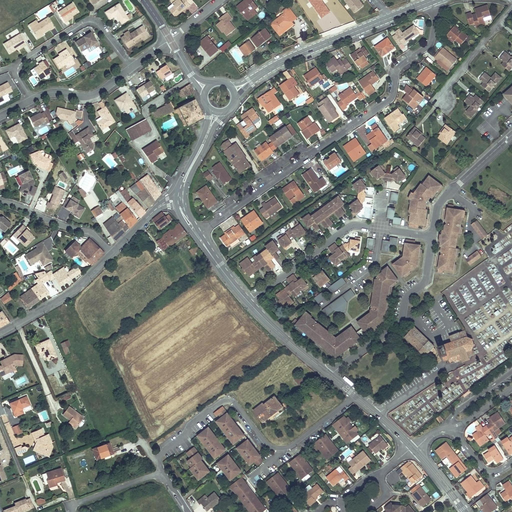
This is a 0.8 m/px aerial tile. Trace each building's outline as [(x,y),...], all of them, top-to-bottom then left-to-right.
[(175,5),(169,9),(175,17),(181,12),(180,11),(186,6),(187,7),(188,8),(191,5),(186,0),(177,0),(173,3),(173,4),(175,5)] [(258,7),(252,0),(245,0),(245,1),(237,7),(247,18),(254,13),(253,12),(255,10),(258,7)] [(346,0),(345,1),(356,13),(364,6),(359,0),(346,0)] [(58,11),(64,22),(68,19),(67,18),(72,15),(78,11),(72,2),(58,11)] [(128,19),(118,3),(105,11),(109,19),(116,14),(121,23),(128,19)] [(476,27),(486,24),(484,18),(491,16),(488,5),(477,8),(479,13),(476,14),(472,15),(472,13),(467,14),(470,24),(475,23),(476,27)] [(272,24),(278,33),(286,27),(288,29),(294,24),(292,22),(297,18),(289,7),(284,11),(285,13),(272,24)] [(258,13),(255,10),(253,12),(254,13),(247,18),(249,21),(258,13)] [(229,20),(232,18),(228,12),(219,19),(221,21),(216,25),(222,33),(224,31),(227,35),(236,28),(229,20)] [(48,17),(30,28),(36,37),(42,32),(50,28),(50,29),(54,27),(48,17)] [(445,32),(448,35),(455,41),(456,40),(462,45),(469,36),(463,31),(462,32),(455,27),(456,26),(452,23),(445,32)] [(124,35),(121,37),(128,48),(142,38),(141,38),(148,33),(143,25),(130,33),(126,36),(124,35)] [(404,44),(418,34),(419,31),(415,25),(403,33),(400,29),(396,32),(397,34),(393,37),(396,41),(400,38),(403,43),(404,44)] [(280,35),(288,29),(286,27),(278,33),(280,35)] [(266,29),(252,39),(258,47),(272,36),(266,29)] [(76,43),(81,51),(96,42),(90,32),(83,37),(85,38),(82,40),(76,43)] [(20,33),(3,44),(9,53),(16,49),(22,45),(23,47),(27,44),(20,33)] [(218,50),(208,37),(200,43),(211,56),(218,50)] [(376,47),(382,56),(395,48),(388,39),(376,47)] [(250,41),(240,49),(246,57),(256,49),(250,41)] [(368,60),(365,55),(368,53),(365,48),(362,49),(361,50),(360,49),(357,52),(358,53),(352,57),(359,66),(360,65),(367,61),(368,60)] [(438,60),(439,59),(451,68),(457,60),(443,48),(435,58),(438,60)] [(59,56),(53,59),(59,68),(73,59),(66,49),(63,51),(64,53),(59,56)] [(511,55),(504,49),(499,56),(504,61),(502,63),(510,70),(511,67),(511,55)] [(97,55),(102,54),(101,50),(86,54),(88,62),(93,60),(93,62),(99,60),(97,55)] [(337,62),(334,58),(326,64),(333,73),(338,70),(341,75),(349,70),(341,59),(338,61),(337,62)] [(50,73),(43,61),(39,64),(40,66),(38,68),(37,66),(33,68),(40,79),(50,73)] [(172,74),(167,66),(157,72),(162,79),(172,74)] [(427,67),(424,70),(425,71),(419,79),(427,87),(437,75),(427,67)] [(310,74),(310,73),(304,76),(312,87),(324,78),(317,68),(315,69),(315,70),(310,74)] [(502,77),(496,72),(492,77),(484,70),(478,77),(484,82),(482,84),(490,91),(496,83),(497,83),(502,77)] [(380,80),(374,72),(359,82),(369,96),(376,91),(372,85),(380,80)] [(33,86),(38,84),(33,75),(29,78),(33,86)] [(280,86),(285,93),(287,92),(292,99),(299,94),(294,87),(298,84),(293,77),(280,86)] [(142,84),(139,86),(140,88),(137,90),(142,98),(148,94),(155,89),(150,81),(146,83),(145,82),(142,84)] [(0,101),(4,100),(2,96),(12,90),(7,82),(0,85),(0,101)] [(184,87),(188,93),(191,95),(195,92),(190,84),(184,87)] [(414,91),(413,90),(411,87),(409,86),(406,89),(405,92),(408,94),(410,96),(409,97),(406,96),(404,99),(413,108),(418,102),(419,103),(424,97),(415,90),(414,91)] [(358,98),(351,88),(339,96),(346,106),(350,104),(349,102),(353,99),(354,101),(358,98)] [(274,94),(271,90),(264,95),(258,99),(263,107),(265,106),(270,112),(281,105),(274,94)] [(467,110),(473,115),(479,109),(478,108),(485,100),(477,94),(475,96),(469,92),(463,99),(471,105),(467,110)] [(127,93),(115,101),(119,106),(122,104),(124,108),(128,114),(137,108),(132,101),(131,102),(130,100),(131,99),(127,93)] [(297,105),(307,100),(305,95),(295,100),(297,105)] [(336,110),(328,97),(326,98),(335,111),(336,110)] [(335,111),(326,98),(319,103),(321,106),(319,107),(330,123),(339,117),(335,111)] [(195,99),(178,108),(187,124),(188,126),(204,117),(195,99)] [(155,120),(170,113),(174,110),(170,103),(168,104),(167,103),(165,105),(165,106),(151,113),(155,120)] [(76,112),(58,107),(57,112),(60,118),(68,119),(71,123),(76,119),(74,117),(76,112)] [(106,107),(98,112),(103,119),(103,120),(102,121),(101,120),(97,122),(102,130),(115,122),(106,107)] [(178,108),(174,110),(170,113),(171,116),(177,113),(184,126),(187,124),(178,108)] [(242,124),(247,132),(247,133),(256,127),(252,122),(259,117),(253,108),(244,115),(247,119),(245,120),(241,123),(242,124)] [(399,109),(391,114),(393,117),(396,115),(396,114),(400,111),(399,109)] [(393,117),(391,114),(385,118),(394,132),(400,127),(399,125),(407,119),(404,114),(403,115),(400,111),(396,114),(396,115),(393,117)] [(35,115),(30,118),(34,127),(45,122),(46,124),(49,122),(45,112),(41,114),(40,113),(37,114),(38,116),(36,117),(35,115)] [(276,116),(269,121),(271,125),(275,123),(277,126),(281,124),(276,116)] [(308,117),(301,122),(306,130),(304,131),(303,132),(308,139),(320,130),(315,123),(313,125),(308,117)] [(126,129),(132,141),(151,130),(145,119),(126,129)] [(20,123),(6,130),(9,138),(15,135),(18,142),(27,138),(20,123)] [(242,124),(238,127),(243,134),(247,132),(242,124)] [(388,140),(377,124),(372,127),(374,131),(367,136),(376,149),(388,140)] [(441,134),(438,138),(447,144),(456,132),(446,124),(443,127),(445,128),(441,134)] [(273,142),(277,147),(281,144),(280,143),(285,140),(286,141),(293,136),(287,127),(270,138),(273,142)] [(415,127),(407,137),(419,146),(426,138),(422,135),(417,131),(418,129),(415,127)] [(79,141),(86,153),(92,149),(93,145),(90,140),(89,141),(88,139),(89,138),(93,135),(88,128),(76,135),(73,130),(68,133),(75,143),(79,141)] [(350,145),(349,143),(344,147),(354,161),(366,153),(356,138),(353,141),(354,143),(350,145)] [(226,151),(233,146),(229,140),(223,144),(222,146),(226,151)] [(158,144),(157,141),(144,150),(152,163),(157,160),(156,157),(164,151),(160,145),(158,144)] [(273,150),(277,147),(273,142),(269,145),(267,142),(262,146),(258,149),(255,151),(262,161),(268,157),(267,156),(270,154),(271,155),(274,152),(273,150)] [(237,163),(243,172),(246,169),(247,170),(252,166),(245,157),(242,153),(243,153),(237,143),(233,146),(226,151),(224,152),(234,165),(237,163)] [(39,151),(31,155),(34,163),(38,165),(43,167),(43,168),(47,170),(50,171),(53,164),(50,163),(51,160),(41,156),(39,151)] [(330,157),(331,158),(328,161),(327,159),(324,162),(330,170),(342,162),(336,153),(330,157)] [(113,169),(118,164),(111,157),(106,161),(113,169)] [(62,158),(60,160),(65,169),(68,167),(62,158)] [(218,175),(220,178),(225,184),(232,179),(220,162),(213,167),(215,171),(213,172),(216,177),(218,175)] [(237,163),(234,165),(240,174),(243,172),(237,163)] [(7,171),(10,176),(22,171),(19,165),(7,171)] [(385,169),(382,165),(372,172),(376,177),(378,180),(381,177),(384,181),(388,182),(389,174),(385,174),(383,170),(385,169)] [(405,178),(398,168),(393,171),(395,173),(392,174),(389,174),(388,182),(391,182),(395,180),(397,183),(400,181),(405,178)] [(304,175),(314,190),(319,187),(320,189),(327,184),(323,178),(320,180),(312,169),(304,175)] [(37,188),(33,187),(34,183),(28,171),(18,176),(22,183),(22,189),(21,192),(34,196),(37,188)] [(209,171),(204,174),(208,180),(213,177),(209,171)] [(64,181),(67,179),(63,172),(59,175),(64,181)] [(149,209),(153,205),(156,199),(161,193),(148,175),(136,183),(141,191),(137,195),(149,209)] [(424,206),(425,204),(426,204),(427,203),(427,202),(426,202),(426,201),(427,199),(429,200),(431,198),(432,199),(435,196),(438,191),(437,190),(441,185),(429,176),(425,182),(423,185),(421,184),(417,191),(412,197),(411,205),(410,214),(412,214),(411,217),(410,227),(411,228),(419,230),(420,226),(425,226),(425,220),(427,220),(427,214),(428,210),(426,210),(426,207),(424,206)] [(361,180),(355,184),(358,189),(357,190),(359,194),(359,198),(365,199),(366,194),(363,190),(367,188),(365,185),(361,180)] [(283,189),(286,193),(288,191),(293,199),(291,200),(293,204),(305,196),(295,181),(283,189)] [(136,183),(130,188),(137,195),(141,191),(136,183)] [(48,202),(46,206),(55,210),(57,206),(58,207),(65,190),(55,186),(52,194),(53,195),(50,203),(48,202)] [(206,186),(199,191),(202,196),(201,197),(209,208),(218,202),(206,186)] [(85,197),(87,192),(79,189),(77,194),(85,197)] [(120,193),(126,201),(140,218),(146,212),(137,202),(135,204),(126,189),(122,191),(120,193)] [(116,192),(122,203),(123,203),(126,201),(120,193),(118,190),(116,192)] [(398,206),(399,195),(392,194),(390,205),(398,206)] [(345,204),(339,197),(335,200),(332,202),(343,216),(346,214),(342,209),(341,207),(345,204)] [(67,198),(62,206),(71,212),(72,210),(73,211),(73,213),(72,214),(79,218),(85,209),(67,198)] [(264,207),(260,210),(266,219),(270,216),(276,211),(282,207),(276,198),(272,200),(273,200),(267,204),(265,202),(262,204),(264,207)] [(354,211),(356,214),(361,210),(364,208),(361,205),(365,202),(365,199),(359,198),(358,201),(355,203),(356,205),(352,208),(354,211)] [(343,216),(332,202),(331,203),(325,206),(331,214),(334,212),(336,214),(339,219),(343,216)] [(129,228),(137,220),(123,203),(122,203),(115,208),(116,209),(129,228)] [(445,269),(454,271),(455,264),(456,255),(457,248),(459,233),(460,226),(461,216),(462,210),(454,209),(454,205),(449,204),(447,219),(449,220),(448,222),(447,222),(446,223),(446,224),(447,224),(447,225),(448,225),(448,227),(446,227),(445,230),(444,230),(443,231),(442,245),(441,246),(443,246),(443,250),(444,250),(444,252),(443,252),(442,253),(442,254),(442,255),(443,255),(444,255),(443,257),(442,257),(440,271),(441,273),(444,273),(445,269)] [(331,214),(325,206),(320,210),(319,211),(329,226),(332,223),(329,219),(328,217),(331,214)] [(98,207),(90,211),(94,217),(94,218),(102,214),(98,207)] [(396,210),(389,209),(387,220),(394,221),(394,226),(401,227),(402,220),(395,219),(396,210)] [(254,211),(245,218),(246,219),(243,221),(251,232),(255,229),(263,223),(254,211)] [(329,226),(319,211),(316,213),(311,217),(317,225),(321,222),(322,223),(326,228),(329,226)] [(161,228),(170,222),(166,216),(163,212),(154,219),(153,220),(160,229),(161,228)] [(310,215),(310,214),(307,216),(303,219),(308,227),(312,224),(313,226),(317,231),(320,228),(318,226),(317,225),(311,217),(310,215)] [(0,228),(4,232),(11,225),(2,217),(0,217),(0,228)] [(115,242),(125,232),(124,231),(128,228),(121,220),(118,224),(113,217),(103,225),(115,242)] [(477,220),(471,225),(483,239),(488,235),(477,220)] [(164,251),(187,233),(180,223),(156,241),(164,251)] [(307,232),(299,223),(295,226),(297,228),(294,230),(293,228),(289,231),(293,237),(296,235),(297,236),(299,238),(302,236),(307,232)] [(232,231),(226,235),(221,238),(227,246),(241,236),(245,233),(239,224),(235,227),(231,229),(232,231)] [(22,225),(12,235),(16,239),(16,238),(21,242),(26,247),(35,238),(29,233),(25,229),(26,228),(22,225)] [(293,237),(289,231),(286,234),(287,235),(284,238),(282,236),(278,239),(285,249),(289,246),(293,243),(291,241),(290,239),(293,237)] [(391,242),(384,241),(382,252),(390,253),(391,245),(398,246),(399,239),(391,238),(391,242)] [(88,260),(93,265),(104,253),(90,239),(89,240),(81,248),(79,250),(76,253),(78,254),(80,252),(88,260)] [(359,252),(361,240),(355,239),(355,241),(351,241),(350,245),(346,244),(343,247),(344,248),(347,252),(350,250),(353,251),(359,252)] [(368,239),(366,250),(373,251),(375,240),(368,239)] [(12,254),(18,249),(10,241),(4,246),(12,254)] [(79,250),(81,248),(75,241),(65,251),(71,258),(76,253),(79,250)] [(279,249),(273,241),(269,245),(266,247),(267,247),(268,249),(273,257),(276,261),(280,258),(276,253),(275,251),(279,249)] [(416,246),(417,242),(409,241),(407,242),(405,255),(407,255),(407,257),(406,256),(405,257),(404,258),(404,259),(403,260),(401,258),(393,265),(402,277),(404,276),(410,272),(412,270),(411,269),(414,266),(415,268),(420,264),(421,258),(422,251),(422,246),(416,246)] [(192,242),(188,244),(192,249),(190,250),(193,254),(199,250),(196,246),(195,246),(192,242)] [(298,243),(293,247),(298,255),(303,252),(298,243)] [(347,252),(344,248),(340,251),(339,249),(336,244),(332,247),(342,260),(344,259),(349,255),(347,252)] [(40,247),(25,256),(30,265),(39,260),(42,258),(45,264),(52,260),(47,251),(45,252),(42,251),(40,247)] [(342,260),(332,247),(329,249),(332,254),(334,256),(332,257),(330,258),(333,262),(335,265),(340,262),(342,260)] [(273,257),(268,249),(263,253),(261,254),(271,268),(275,265),(270,259),(273,257)] [(466,259),(470,265),(482,256),(478,251),(466,259)] [(80,252),(78,254),(86,263),(88,260),(80,252)] [(271,268),(261,254),(259,256),(254,259),(256,261),(260,267),(263,264),(268,270),(271,268)] [(260,267),(256,261),(253,263),(249,258),(245,261),(245,260),(240,264),(243,268),(247,273),(250,277),(254,273),(253,272),(260,267)] [(181,266),(173,272),(176,276),(183,270),(181,266)] [(76,267),(72,270),(75,276),(80,273),(76,267)] [(372,312),(358,322),(363,328),(365,327),(366,328),(365,329),(367,332),(369,333),(370,333),(373,331),(373,329),(375,327),(378,325),(379,326),(385,321),(387,311),(387,307),(388,303),(389,293),(390,286),(396,282),(398,280),(388,267),(382,271),(383,272),(380,274),(381,276),(379,277),(378,277),(377,277),(376,278),(376,279),(377,280),(377,281),(377,283),(375,283),(372,304),(374,305),(374,306),(373,306),(373,307),(372,307),(372,308),(372,309),(372,310),(373,310),(373,312),(372,312)] [(60,286),(75,276),(72,270),(67,273),(63,268),(53,275),(50,271),(46,274),(49,279),(50,281),(55,278),(60,286)] [(331,280),(323,271),(318,275),(314,270),(311,273),(322,287),(331,280)] [(42,283),(49,279),(46,274),(44,271),(33,274),(34,276),(36,275),(38,278),(33,281),(36,285),(39,290),(35,293),(40,300),(49,293),(42,283)] [(308,286),(302,279),(299,281),(294,275),(291,277),(301,291),(302,289),(308,286)] [(301,291),(291,277),(287,280),(290,285),(292,286),(288,289),(292,294),(294,296),(299,292),(301,291)] [(342,278),(328,288),(332,294),(347,284),(342,278)] [(35,293),(31,289),(20,297),(27,309),(40,300),(35,293)] [(292,294),(288,289),(281,294),(280,292),(276,295),(285,308),(290,305),(289,304),(293,301),(289,296),(292,294)] [(351,290),(322,310),(327,316),(335,310),(336,311),(344,312),(346,311),(348,303),(347,301),(355,295),(351,290)] [(1,299),(5,305),(13,299),(8,292),(1,299)] [(323,292),(315,298),(319,304),(327,298),(323,292)] [(0,327),(9,322),(3,311),(0,312),(0,327)] [(295,320),(293,322),(299,327),(302,330),(305,332),(316,341),(317,341),(320,343),(322,345),(322,346),(332,355),(340,355),(349,348),(349,347),(354,343),(355,343),(359,341),(359,340),(359,339),(359,338),(357,335),(355,336),(354,335),(357,333),(352,327),(339,336),(341,337),(338,339),(337,339),(336,339),(335,339),(334,338),(335,337),(320,325),(319,327),(317,325),(318,325),(318,324),(318,323),(317,322),(316,322),(315,322),(315,323),(313,321),(314,320),(312,318),(312,317),(307,312),(299,321),(297,320),(295,320)] [(437,352),(434,347),(435,346),(414,327),(405,336),(430,360),(437,352)] [(450,337),(452,342),(438,347),(442,357),(443,357),(445,361),(449,359),(451,364),(462,360),(462,361),(470,358),(469,356),(474,355),(472,348),(474,345),(472,339),(468,338),(466,331),(450,337)] [(47,360),(56,357),(49,340),(35,346),(38,353),(43,351),(47,360)] [(69,345),(67,341),(61,343),(63,349),(65,354),(69,352),(67,347),(69,345)] [(14,355),(10,358),(11,359),(9,360),(8,358),(0,362),(2,366),(0,367),(0,376),(16,369),(15,367),(17,366),(23,367),(23,356),(14,355)] [(254,411),(256,415),(262,423),(283,407),(275,396),(264,405),(263,403),(261,405),(260,404),(255,407),(257,409),(254,411)] [(30,405),(26,397),(9,404),(15,417),(23,413),(21,409),(30,405)] [(69,421),(77,426),(83,418),(69,407),(63,414),(70,420),(69,421)] [(225,410),(219,414),(222,418),(217,422),(234,444),(244,436),(243,434),(244,434),(237,426),(234,424),(235,423),(232,419),(231,419),(230,418),(231,418),(225,410)] [(493,422),(487,426),(492,433),(502,426),(502,424),(505,422),(499,412),(490,418),(493,422)] [(344,417),(336,424),(340,430),(338,432),(341,434),(351,426),(349,423),(351,421),(349,418),(347,420),(344,417)] [(20,424),(11,427),(15,435),(23,432),(20,424)] [(345,436),(350,442),(358,435),(356,432),(358,430),(356,427),(354,429),(351,426),(341,434),(343,437),(345,436)] [(481,433),(479,431),(473,435),(480,446),(490,440),(487,436),(492,433),(487,426),(482,429),(483,432),(481,433)] [(209,428),(198,436),(215,458),(226,450),(223,446),(222,446),(220,443),(221,443),(218,439),(217,439),(216,438),(216,437),(213,433),(213,434),(212,432),(209,428)] [(33,432),(35,437),(43,434),(41,429),(33,432)] [(52,450),(53,447),(51,443),(50,443),(46,435),(44,436),(36,439),(38,444),(36,444),(35,445),(33,450),(43,454),(47,452),(47,451),(52,450)] [(326,435),(317,442),(321,447),(319,448),(322,451),(332,443),(330,440),(329,441),(328,439),(329,438),(326,435)] [(382,448),(387,444),(380,436),(369,445),(369,446),(374,452),(376,453),(382,448)] [(511,453),(511,437),(509,439),(508,437),(501,441),(510,454),(511,453)] [(238,448),(250,465),(255,461),(258,465),(263,461),(259,455),(260,455),(254,447),(253,448),(252,446),(253,446),(250,442),(249,442),(248,441),(238,448)] [(449,450),(452,448),(447,442),(436,450),(443,459),(447,456),(450,461),(457,456),(453,451),(451,453),(449,450)] [(93,449),(96,459),(113,454),(109,443),(108,444),(100,447),(93,449)] [(326,453),(330,458),(338,451),(336,448),(335,448),(334,447),(335,446),(332,443),(322,451),(324,455),(326,453)] [(484,455),(488,461),(494,457),(494,458),(497,463),(504,459),(495,445),(489,450),(490,451),(484,455)] [(194,448),(187,453),(191,459),(188,462),(192,467),(190,469),(199,480),(210,472),(206,467),(206,468),(203,465),(204,464),(201,461),(203,459),(200,455),(199,456),(198,454),(199,454),(194,448)] [(347,462),(352,459),(349,455),(353,452),(350,448),(341,455),(347,462)] [(365,464),(366,465),(371,461),(364,452),(349,464),(351,466),(356,473),(364,466),(363,466),(365,464)] [(229,455),(218,463),(231,480),(242,471),(238,467),(238,468),(237,466),(234,462),(234,463),(231,460),(232,459),(229,455)] [(301,455),(292,462),(296,467),(294,468),(297,471),(307,463),(305,460),(304,460),(303,459),(304,458),(301,455)] [(458,462),(461,460),(457,456),(450,461),(454,465),(450,468),(457,477),(467,469),(462,462),(460,464),(458,462)] [(409,476),(414,482),(422,476),(412,464),(410,465),(408,462),(402,467),(404,470),(403,471),(405,474),(406,473),(409,476)] [(301,473),(305,478),(313,470),(311,467),(310,468),(309,466),(310,466),(307,463),(297,471),(299,475),(301,473)] [(61,469),(47,473),(48,478),(47,481),(49,488),(56,486),(55,483),(57,483),(65,480),(61,469)] [(334,486),(338,482),(337,481),(339,480),(340,481),(343,478),(346,481),(350,478),(343,471),(340,473),(337,469),(327,478),(334,486)] [(279,473),(270,480),(273,485),(271,486),(274,490),(285,481),(282,478),(281,479),(280,477),(281,477),(279,473)] [(478,485),(476,483),(471,476),(469,477),(476,486),(478,485)] [(461,483),(468,492),(469,491),(473,496),(484,487),(480,481),(476,483),(478,485),(476,486),(469,477),(461,483)] [(242,478),(233,485),(236,489),(234,491),(239,497),(241,496),(248,505),(246,506),(250,511),(252,511),(253,511),(262,511),(266,509),(263,506),(262,507),(261,505),(262,504),(257,498),(256,499),(255,497),(256,497),(251,490),(251,491),(249,489),(250,489),(246,483),(245,483),(244,482),(244,481),(242,478)] [(282,496),(291,489),(288,486),(287,487),(286,485),(287,484),(285,481),(274,490),(276,493),(278,491),(282,496)] [(503,485),(506,490),(507,492),(502,495),(505,501),(511,497),(511,499),(511,484),(510,481),(503,485)] [(421,486),(418,483),(410,490),(412,493),(421,486)] [(314,499),(317,497),(324,491),(318,484),(302,497),(310,506),(316,501),(315,500),(314,499)] [(424,507),(432,500),(421,486),(412,493),(411,494),(414,498),(415,496),(419,501),(424,507)] [(205,495),(197,502),(200,505),(201,504),(207,511),(211,507),(214,505),(214,507),(222,501),(215,493),(208,498),(205,495)] [(489,501),(491,499),(487,494),(481,499),(477,502),(481,507),(484,511),(491,511),(498,508),(493,501),(490,503),(489,501)] [(28,505),(26,500),(25,499),(14,503),(15,506),(16,507),(12,509),(12,507),(4,511),(22,511),(34,507),(32,504),(28,505)]
